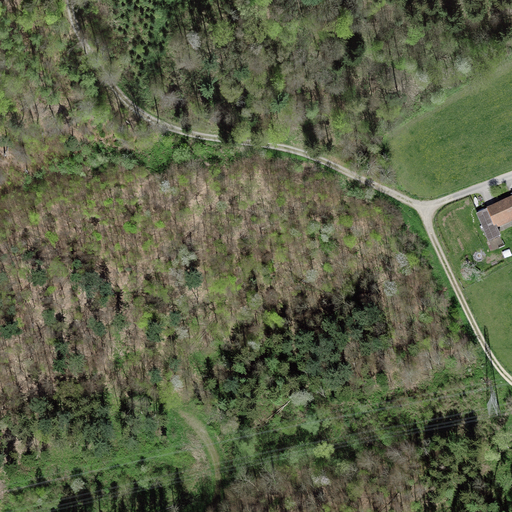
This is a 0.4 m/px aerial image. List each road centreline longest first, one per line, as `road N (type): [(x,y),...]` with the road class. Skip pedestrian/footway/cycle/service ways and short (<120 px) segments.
road 1 (track): [(69,0),(86,47),(141,113),(179,131),(305,154),(423,207)]
road 2 (track): [(423,207),(477,332),(511,381)]
